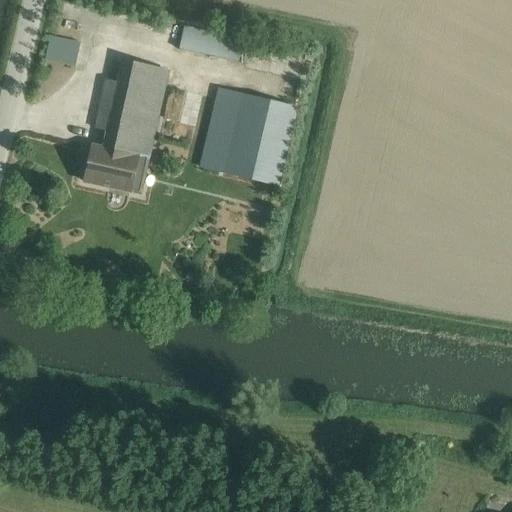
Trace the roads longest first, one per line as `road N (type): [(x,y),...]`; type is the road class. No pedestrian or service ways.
road 1 (track): [(194,0),(347,35),(292,291),(511,331)]
road 2 (unclassified): [(0,145),(33,0)]
